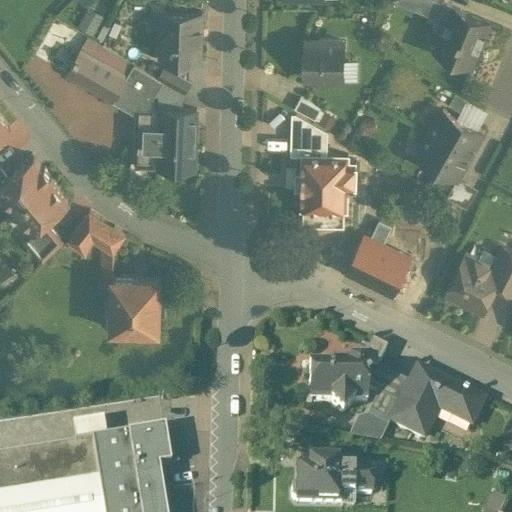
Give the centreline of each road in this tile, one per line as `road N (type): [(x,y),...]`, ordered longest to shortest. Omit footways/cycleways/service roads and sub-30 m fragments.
road 1 (tertiary): [(229,255),(511,384)]
road 2 (residential): [(0,79),(120,212),(152,233),(229,255)]
road 3 (residential): [(229,255),(222,511)]
road 4 (tertiary): [(235,0),(229,255)]
